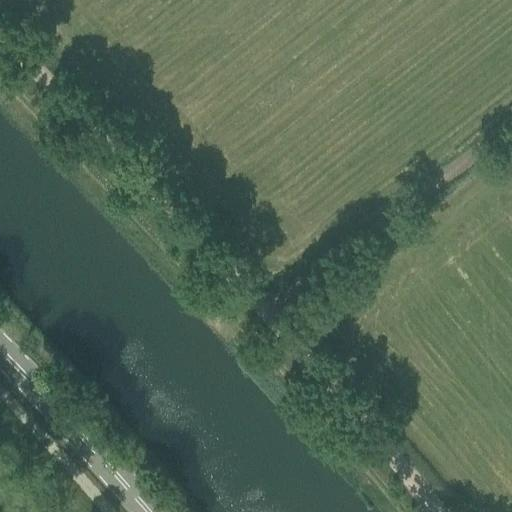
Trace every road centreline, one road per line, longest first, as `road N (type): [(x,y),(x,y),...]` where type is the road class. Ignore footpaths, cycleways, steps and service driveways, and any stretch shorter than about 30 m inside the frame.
road 1 (track): [(437,511),(260,307),(0,34)]
road 2 (track): [(0,85),(237,330),(271,360),(289,341)]
road 3 (track): [(511,121),(264,313)]
road 4 (primary): [(138,511),(0,358)]
